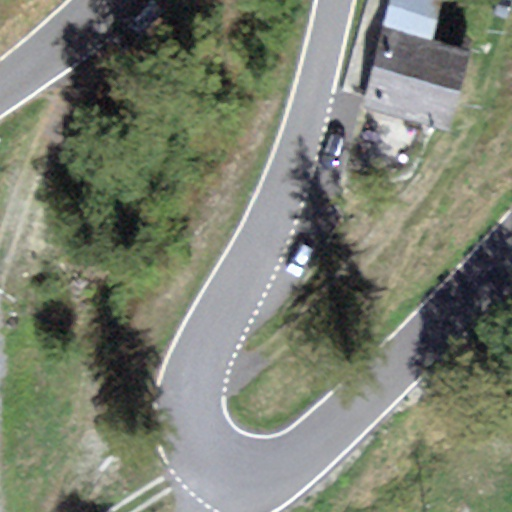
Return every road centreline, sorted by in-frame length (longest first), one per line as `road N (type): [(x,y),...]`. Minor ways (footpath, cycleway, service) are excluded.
road 1 (unclassified): [(231,468),(197,438),(191,396),(205,347),(300,145),(336,0)]
road 2 (unclassified): [(511,244),(307,448),(269,471),(231,468)]
road 3 (unclassified): [(107,0),(0,87)]
